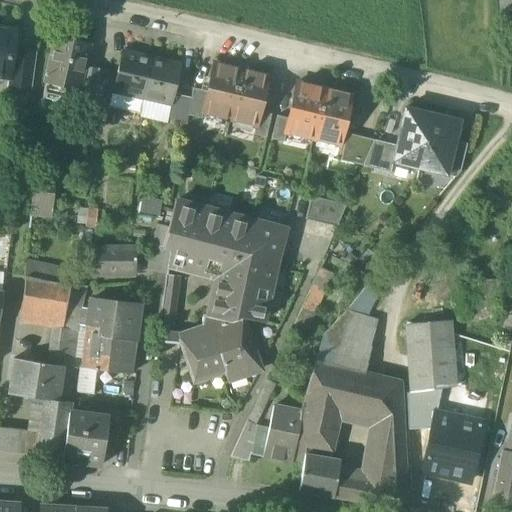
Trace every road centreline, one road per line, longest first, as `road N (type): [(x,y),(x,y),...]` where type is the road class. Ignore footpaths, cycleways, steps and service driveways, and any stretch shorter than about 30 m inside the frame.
road 1 (residential): [(66,0),(511,101)]
road 2 (residential): [(310,511),(234,495),(0,483)]
